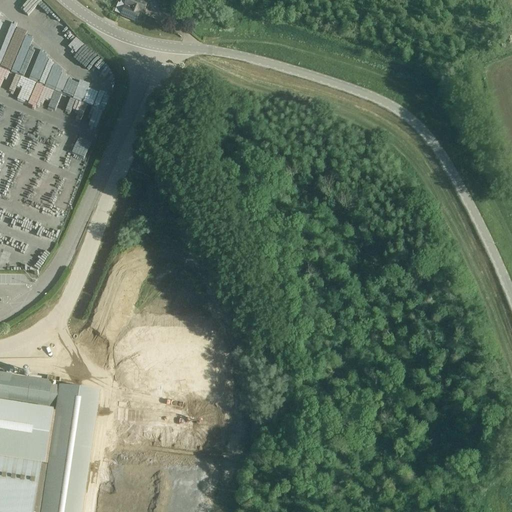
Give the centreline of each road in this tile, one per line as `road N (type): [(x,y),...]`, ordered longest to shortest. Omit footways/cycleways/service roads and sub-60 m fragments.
road 1 (tertiary): [(511,299),(449,168),(399,110),(273,64),(153,44)]
road 2 (unclassified): [(0,316),(41,288),(59,264),(153,44)]
